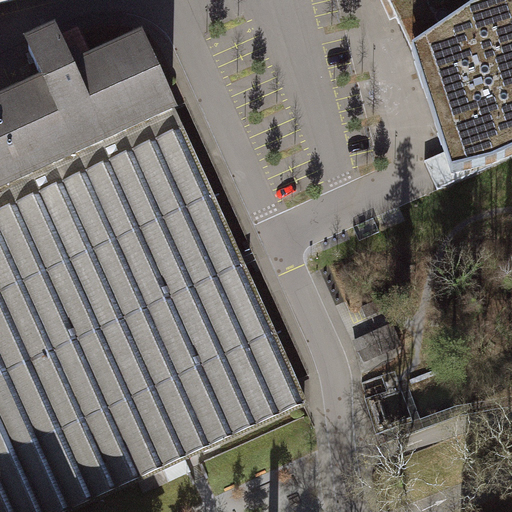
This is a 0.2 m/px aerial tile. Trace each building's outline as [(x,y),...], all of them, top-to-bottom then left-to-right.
[(389,0),(413,51),(476,6),(492,0),(389,0)] [(511,0),(491,0),(476,3),(413,51),(431,105),(446,152),(453,171),(494,161),(511,153),(511,0)] [(0,511),(60,511),(303,404),(170,110),(139,42),(72,72),(57,38),(35,48),(51,85),(0,107),(0,511)] [(496,165),(494,161),(453,171),(446,152),(424,162),(432,179),(437,189),(496,165)] [(366,359),(404,343),(395,322),(357,338),(366,359)]
